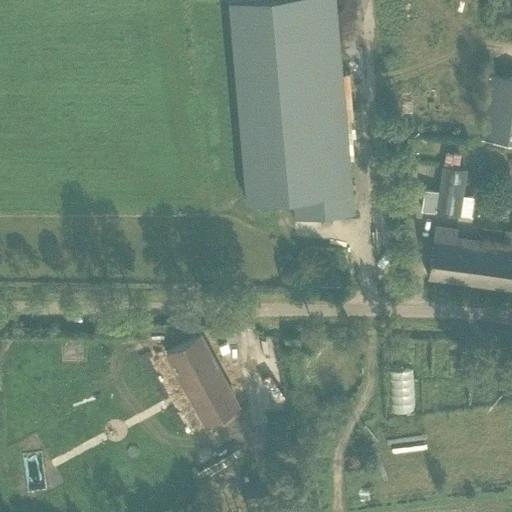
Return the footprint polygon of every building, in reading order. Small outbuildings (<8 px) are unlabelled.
[(245,201),(292,197),(293,217),(353,212),(334,0),(230,0),(228,0),(245,201)] [(511,143),(511,80),(489,77),(480,139),(511,143)] [(434,212),(458,216),(465,171),(441,167),(434,212)] [(429,256),(427,276),(511,287),(511,252),(477,247),(478,238),(456,235),(457,229),(435,225),(432,241),(429,256)] [(183,384),(203,422),(204,421),(213,437),(243,421),(234,405),(236,404),(216,365),(209,351),(199,333),(165,351),(182,384),(183,384)] [(22,490),(45,489),(42,450),(19,452),(22,490)] [(197,486),(202,508),(241,500),(236,477),(197,486)] [(241,481),(244,500),(269,496),(267,478),(241,481)]
